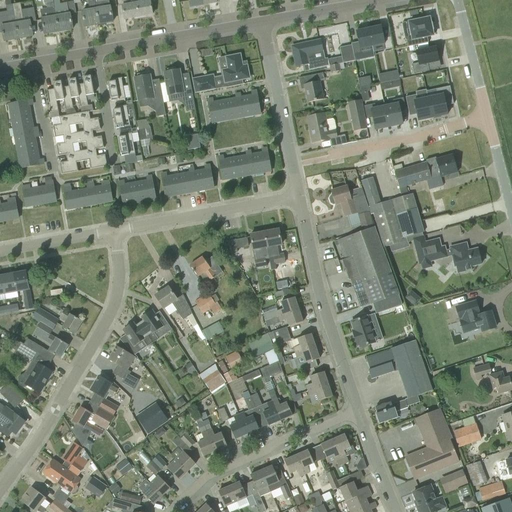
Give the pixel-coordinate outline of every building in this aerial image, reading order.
[(5,0),(8,15),(0,16),(0,17),(5,42),(19,39),(12,5),(11,5),(10,0),(5,0)] [(59,31),(53,1),(53,0),(44,0),(45,3),(47,3),(48,9),(40,10),(42,19),(45,34),(59,31)] [(53,0),(59,31),(73,29),(70,14),(76,13),(74,4),(75,4),(74,2),(60,5),(59,0),(53,0)] [(82,12),(85,27),(99,24),(94,0),(88,0),(90,10),(82,12)] [(94,0),(99,24),(113,22),(110,7),(109,0),(94,0)] [(121,0),(125,20),(139,17),(136,3),(135,0),(121,0)] [(135,0),(136,3),(139,17),(153,14),(150,1),(149,0),(135,0)] [(12,5),(19,39),(33,37),(30,21),(29,21),(24,22),(20,3),(12,5)] [(412,40),(407,41),(408,47),(421,44),(428,43),(427,37),(433,36),(429,17),(409,22),(412,40)] [(381,27),(369,30),(369,31),(372,46),(384,44),(385,50),(393,48),(391,38),(383,39),(381,27)] [(358,42),(351,43),(352,45),(354,55),(361,54),(360,49),(372,46),(369,31),(369,30),(356,32),(358,42)] [(320,40),(292,47),(297,66),(300,65),(304,65),(305,71),(330,66),(328,58),(324,59),(315,61),(314,54),(323,52),(323,51),(320,40)] [(352,45),(340,48),(342,57),(343,63),(355,61),(354,55),(352,45)] [(418,63),(412,64),(414,74),(429,70),(428,63),(437,62),(436,58),(438,57),(436,48),(416,52),(418,63)] [(213,76),(192,79),(194,93),(226,87),(226,88),(242,85),(241,80),(249,79),(247,66),(242,67),(240,55),(227,58),(229,69),(222,71),(223,76),(213,78),(213,76)] [(330,66),(331,73),(340,71),(340,69),(339,64),(330,66)] [(168,72),(164,72),(168,92),(168,95),(168,96),(183,93),(185,106),(186,111),(195,109),(196,109),(193,94),(191,82),(190,82),(182,84),(180,70),(176,70),(175,68),(168,70),(168,72)] [(398,70),(390,72),(391,81),(400,80),(398,70)] [(138,77),(134,78),(136,88),(139,101),(153,98),(156,112),(156,117),(166,115),(164,103),(161,89),(161,88),(160,88),(153,89),(150,75),(146,76),(146,74),(138,75),(138,77)] [(308,76),(299,78),(301,90),(305,89),(308,103),(318,101),(324,100),(320,82),(318,74),(317,74),(308,76)] [(84,84),(77,85),(79,97),(78,97),(80,108),(81,109),(88,108),(88,106),(86,96),(94,94),(91,76),(83,78),(84,84)] [(361,102),(371,101),(368,76),(358,77),(361,102)] [(108,83),(112,101),(125,99),(122,79),(122,78),(114,79),(114,80),(115,81),(108,83)] [(69,87),(62,88),(64,100),(65,110),(66,110),(73,108),(71,98),(78,97),(79,97),(77,85),(76,79),(68,81),(69,87)] [(391,81),(390,82),(392,88),(401,87),(400,80),(391,81)] [(47,90),(51,113),(52,113),(51,112),(58,111),(57,101),(64,100),(62,88),(61,82),(53,83),(54,90),(48,91),(47,90)] [(450,86),(437,89),(438,96),(428,98),(432,118),(434,117),(434,119),(441,117),(441,116),(448,114),(446,106),(454,104),(450,86)] [(240,94),(244,116),(261,113),(256,91),(251,92),(252,96),(241,98),(240,94)] [(236,99),(225,101),(228,119),(244,116),(240,94),(236,95),(236,99)] [(406,97),(410,116),(417,114),(418,121),(432,118),(428,98),(418,100),(417,95),(406,97)] [(403,124),(400,112),(406,111),(403,98),(393,100),(394,105),(385,107),(389,127),(403,124)] [(213,99),(208,100),(212,122),(228,119),(225,101),(214,103),(213,99)] [(11,113),(12,121),(31,117),(29,106),(33,105),(32,100),(9,104),(11,113)] [(348,103),(354,131),(366,128),(361,100),(348,103)] [(389,127),(385,107),(375,109),(374,104),(364,106),(367,119),(373,118),(375,130),(389,127)] [(113,110),(117,129),(130,126),(127,107),(127,106),(119,107),(119,108),(120,109),(113,110)] [(77,114),(74,114),(76,125),(82,124),(84,132),(84,133),(93,131),(101,130),(101,129),(100,129),(98,118),(90,120),(89,113),(90,113),(89,112),(81,113),(77,114)] [(61,125),(53,126),(55,137),(55,138),(63,136),(71,135),(71,134),(70,126),(76,125),(74,114),(67,116),(59,117),(59,118),(60,118),(61,125)] [(325,114),(307,117),(312,143),(337,137),(336,130),(336,128),(335,121),(333,119),(326,120),(325,114)] [(12,121),(15,136),(38,132),(37,128),(33,128),(31,117),(12,121)] [(145,129),(138,130),(140,141),(147,140),(145,129)] [(84,132),(78,133),(80,143),(86,142),(87,151),(96,149),(104,148),(104,147),(102,137),(94,138),(93,131),(84,133),(84,132)] [(15,136),(18,152),(37,149),(35,138),(38,137),(38,132),(15,136)] [(57,145),(56,145),(58,155),(58,156),(67,155),(75,153),(73,144),(80,143),(78,133),(71,134),(71,135),(63,136),(63,138),(64,143),(57,145)] [(118,138),(122,156),(135,154),(132,134),(132,133),(124,135),(124,136),(124,135),(125,137),(118,138)] [(198,135),(189,136),(190,142),(191,150),(200,148),(198,135)] [(18,152),(21,169),(44,164),(43,159),(39,160),(37,149),(18,152)] [(90,169),(91,169),(108,166),(107,166),(105,155),(97,156),(96,149),(87,151),(81,152),(83,161),(89,160),(91,168),(90,169)] [(251,151),(255,174),(271,171),(267,149),(262,149),(263,153),(252,155),(251,151)] [(247,156),(236,158),(239,177),(255,174),(251,151),(246,152),(247,156)] [(61,174),(61,175),(78,172),(78,171),(76,163),(83,161),(81,152),(75,153),(67,155),(68,162),(60,163),(62,174),(61,174)] [(182,155),(175,156),(177,164),(184,163),(182,155)] [(395,172),(399,188),(441,176),(441,177),(458,172),(452,155),(437,159),(436,157),(426,160),(426,163),(395,172)] [(224,157),(219,157),(223,180),(239,177),(236,158),(224,160),(224,157)] [(132,164),(125,165),(127,173),(134,172),(132,164)] [(194,168),(194,169),(198,191),(214,188),(210,166),(205,167),(206,170),(195,172),(194,168)] [(190,174),(178,176),(182,194),(198,191),(194,169),(189,169),(190,174)] [(371,173),(358,177),(360,182),(362,181),(367,198),(370,207),(369,208),(372,215),(373,215),(384,248),(394,245),(402,242),(408,241),(407,237),(394,241),(387,218),(396,215),(392,200),(381,203),(378,195),(371,173)] [(166,174),(161,175),(166,197),(182,194),(178,176),(167,178),(166,174)] [(148,181),(136,183),(140,202),(156,199),(152,177),(147,178),(148,181)] [(94,184),(97,204),(112,201),(109,181),(102,183),(102,187),(95,188),(94,184)] [(38,188),(41,204),(56,201),(53,182),(46,183),(46,187),(38,188)] [(124,182),(119,183),(123,205),(140,202),(136,183),(125,186),(124,182)] [(80,191),(83,207),(97,204),(94,184),(87,185),(88,190),(80,191)] [(23,187),(26,207),(41,204),(38,188),(30,190),(30,186),(23,187)] [(343,202),(346,215),(357,212),(358,214),(370,211),(365,195),(351,199),(347,186),(332,191),(333,196),(331,196),(330,199),(331,203),(333,204),(335,204),(336,205),(343,202)] [(64,190),(68,209),(83,207),(80,191),(72,193),(71,188),(64,190)] [(387,218),(394,241),(407,237),(424,231),(412,193),(392,200),(396,215),(387,218)] [(0,201),(0,202),(3,221),(18,218),(15,199),(8,200),(9,204),(1,206),(0,201)] [(358,215),(361,228),(373,224),(370,212),(358,215)] [(374,227),(338,240),(345,259),(342,260),(349,280),(350,280),(361,276),(370,304),(371,305),(373,304),(374,304),(380,302),(388,299),(399,295),(391,273),(374,227)] [(279,230),(265,232),(270,259),(274,258),(275,264),(276,264),(281,263),(285,262),(284,254),(279,255),(277,245),(282,245),(279,230)] [(265,232),(250,235),(256,268),(267,266),(265,260),(270,259),(265,232)] [(424,236),(413,239),(419,265),(421,264),(431,262),(448,257),(445,245),(442,246),(440,238),(426,242),(424,236)] [(235,240),(226,242),(232,253),(238,252),(235,240)] [(461,266),(463,272),(473,270),(472,267),(481,264),(478,249),(468,251),(466,243),(451,247),(456,267),(461,266)] [(205,272),(211,280),(216,277),(210,269),(217,264),(212,257),(206,261),(203,257),(190,265),(198,277),(205,272)] [(26,272),(14,274),(17,291),(23,290),(25,300),(24,300),(26,310),(33,309),(26,272)] [(14,274),(2,276),(5,293),(7,300),(18,298),(17,291),(14,274)] [(276,283),(278,290),(288,288),(287,281),(276,283)] [(168,287),(155,296),(161,305),(163,308),(172,303),(180,315),(183,320),(187,318),(193,314),(190,308),(183,295),(184,298),(178,301),(168,287)] [(210,308),(213,314),(221,309),(217,302),(215,304),(208,293),(194,301),(202,313),(210,308)] [(374,304),(373,304),(376,314),(402,305),(399,295),(388,299),(380,302),(374,304)] [(264,316),(266,321),(299,310),(295,298),(281,302),(284,309),(277,311),(276,309),(263,313),(264,316)] [(455,308),(463,334),(480,329),(481,332),(496,328),(491,312),(479,316),(479,313),(476,302),(455,308)] [(17,305),(8,306),(9,313),(19,311),(17,305)] [(38,308),(32,318),(40,322),(52,329),(57,322),(45,315),(46,313),(38,308)] [(266,321),(268,327),(272,325),(281,322),(287,320),(290,327),(303,322),(299,310),(266,321)] [(61,316),(59,319),(65,322),(62,328),(74,335),(82,322),(64,311),(61,316)] [(145,321),(140,324),(149,337),(153,343),(159,339),(154,333),(163,327),(152,311),(149,313),(146,312),(143,314),(143,316),(142,317),(145,321)] [(366,317),(351,322),(354,330),(353,330),(358,346),(359,346),(360,348),(375,343),(371,331),(372,331),(369,322),(368,322),(366,317)] [(48,352),(60,359),(68,346),(49,334),(52,330),(40,322),(34,334),(52,345),(48,352)] [(126,328),(123,330),(127,335),(135,346),(143,341),(147,347),(153,343),(149,337),(140,324),(136,327),(133,323),(132,324),(130,323),(126,326),(126,328)] [(293,348),(295,354),(315,346),(311,334),(291,341),(287,328),(269,334),(271,340),(272,340),(274,347),(287,343),(290,349),(293,348)] [(16,340),(11,348),(34,362),(39,354),(30,348),(24,344),(23,345),(16,340)] [(376,355),(367,358),(371,370),(369,370),(370,375),(369,375),(367,379),(368,382),(372,384),(375,383),(377,379),(376,378),(395,372),(394,370),(398,368),(408,398),(405,399),(406,400),(392,405),(391,402),(376,407),(378,413),(376,414),(379,424),(398,418),(396,412),(409,408),(408,406),(417,403),(420,403),(418,396),(433,391),(416,341),(391,349),(392,350),(376,355)] [(33,342),(30,348),(39,354),(42,348),(33,342)] [(131,373),(128,371),(136,357),(132,356),(117,346),(109,360),(118,366),(113,374),(124,380),(122,383),(133,390),(137,383),(138,381),(129,375),(131,373)] [(296,359),(294,360),(297,369),(298,373),(308,370),(318,367),(318,366),(316,367),(314,361),(320,359),(315,346),(295,354),(296,359)] [(265,354),(269,365),(279,361),(274,349),(265,354)] [(225,357),(231,370),(244,363),(238,351),(225,357)] [(37,362),(45,368),(51,360),(44,354),(37,362)] [(222,360),(217,363),(223,374),(228,371),(222,360)] [(260,370),(266,384),(272,381),(270,378),(282,373),(279,361),(269,365),(260,370)] [(190,362),(184,366),(190,374),(196,370),(190,362)] [(19,377),(19,384),(24,387),(27,386),(40,393),(52,372),(38,364),(30,377),(25,374),(19,377)] [(474,369),(477,380),(482,379),(481,375),(491,372),(489,365),(474,369)] [(227,383),(235,379),(231,370),(223,374),(227,383)] [(218,371),(203,380),(212,395),(225,386),(224,384),(226,383),(218,371)] [(306,386),(308,391),(328,384),(324,372),(310,377),(313,384),(306,386)] [(493,375),(489,376),(492,389),(496,388),(498,394),(503,393),(503,394),(508,392),(511,390),(511,387),(509,378),(504,379),(502,372),(493,375)] [(251,374),(242,378),(244,382),(253,379),(251,374)] [(91,391),(103,398),(106,392),(113,397),(118,390),(110,385),(111,384),(99,377),(91,391)] [(316,394),(319,401),(332,397),(328,384),(308,391),(310,396),(316,394)] [(0,392),(0,393),(15,409),(23,400),(8,385),(0,392)] [(274,389),(268,392),(272,401),(272,402),(281,421),(292,416),(288,407),(287,402),(282,405),(280,399),(277,400),(275,394),(274,389)] [(249,410),(239,415),(247,434),(259,429),(254,417),(259,415),(251,396),(250,397),(248,392),(242,395),(249,410)] [(257,394),(251,396),(259,415),(263,413),(265,417),(269,426),(281,421),(272,402),(272,401),(262,405),(257,394)] [(291,397),(293,403),(302,400),(300,394),(296,395),(291,397)] [(182,398),(175,403),(179,409),(186,404),(182,398)] [(99,408),(113,416),(118,407),(105,399),(99,408)] [(0,432),(8,438),(12,432),(15,435),(25,422),(6,408),(0,403),(0,432)] [(137,417),(148,435),(168,421),(156,404),(137,417)] [(74,427),(72,431),(77,438),(82,447),(87,439),(91,432),(93,433),(100,438),(103,433),(96,429),(93,427),(95,424),(105,430),(106,427),(110,422),(113,417),(99,409),(94,416),(91,414),(85,410),(81,408),(73,422),(75,423),(76,424),(74,427)] [(218,411),(223,423),(229,420),(224,408),(218,411)] [(416,419),(427,447),(451,437),(440,409),(416,419)] [(511,412),(502,416),(509,441),(511,440),(511,412)] [(237,424),(230,427),(235,439),(247,434),(239,415),(234,417),(237,424)] [(205,426),(203,422),(202,423),(200,418),(195,420),(199,429),(205,426)] [(465,428),(453,432),(458,448),(481,440),(476,424),(465,428)] [(154,436),(158,440),(166,433),(162,428),(154,436)] [(212,430),(207,432),(215,451),(227,446),(223,437),(221,433),(215,436),(212,430)] [(205,440),(198,443),(204,457),(215,451),(207,432),(202,434),(205,440)] [(186,434),(180,439),(189,449),(195,443),(186,434)] [(333,440),(344,465),(349,462),(346,457),(352,454),(354,451),(353,447),(350,447),(345,434),(333,440)] [(406,457),(415,480),(459,462),(450,439),(452,439),(451,437),(427,447),(428,448),(406,457)] [(336,461),(338,467),(344,465),(333,440),(321,445),(329,464),(336,461)] [(73,445),(63,459),(72,465),(82,451),(82,450),(83,450),(74,443),(73,444),(73,445)] [(179,448),(171,454),(176,460),(187,472),(196,464),(184,452),(183,453),(179,448)] [(308,450),(296,456),(302,469),(304,475),(310,472),(307,466),(314,464),(312,459),(308,450)] [(128,460),(135,467),(142,460),(135,453),(128,460)] [(59,481),(58,481),(56,483),(58,485),(71,494),(72,493),(73,494),(75,493),(78,489),(77,487),(76,487),(77,486),(81,480),(77,477),(88,462),(86,460),(79,456),(72,466),(69,471),(68,471),(63,477),(62,476),(59,481)] [(152,461),(160,470),(166,464),(158,456),(152,461)] [(296,471),(299,477),(304,475),(296,456),(284,461),(290,474),(296,471)] [(53,460),(43,474),(58,485),(68,471),(53,460)] [(126,460),(116,468),(122,476),(133,468),(126,460)] [(176,460),(167,468),(179,480),(187,472),(176,460)] [(148,465),(146,467),(155,476),(160,470),(152,461),(152,462),(148,465)] [(474,487),(487,481),(479,461),(465,466),(474,487)] [(272,466),(262,471),(271,493),(280,489),(285,500),(292,497),(284,479),(279,481),(272,466)] [(463,470),(440,479),(446,494),(469,485),(463,470)] [(262,471),(250,475),(253,481),(257,491),(258,493),(253,496),(256,504),(258,507),(264,505),(260,497),(271,493),(262,471)] [(325,475),(333,491),(340,488),(333,471),(325,475)] [(348,476),(351,483),(353,482),(364,478),(361,471),(348,476)] [(159,476),(150,484),(162,497),(170,488),(159,476)] [(93,478),(85,489),(99,498),(107,487),(98,482),(93,478)] [(240,482),(229,487),(236,503),(246,498),(250,507),(256,504),(253,496),(252,495),(247,498),(240,482)] [(340,488),(339,488),(342,494),(344,498),(345,501),(369,490),(368,487),(367,486),(357,491),(353,482),(351,483),(340,488)] [(501,482),(479,489),(483,502),(497,497),(506,494),(501,482)] [(150,484),(142,492),(154,505),(162,497),(150,484)] [(115,485),(109,489),(114,495),(120,491),(115,485)] [(417,507),(418,511),(434,511),(435,511),(446,507),(442,497),(436,499),(431,486),(413,493),(419,507),(417,507)] [(229,487),(218,492),(225,507),(236,503),(229,487)] [(32,489),(22,502),(33,510),(32,511),(31,511),(43,511),(45,511),(39,506),(44,499),(45,499),(32,489)] [(369,490),(345,501),(348,507),(349,511),(352,511),(369,505),(366,499),(372,496),(369,490)] [(121,500),(139,505),(141,499),(123,494),(121,500)] [(293,497),(297,506),(304,503),(300,494),(293,497)] [(315,499),(313,500),(317,508),(322,505),(320,502),(324,501),(321,496),(315,499)] [(511,511),(511,506),(509,498),(481,509),(482,511),(511,511)] [(112,507),(129,511),(131,503),(115,499),(112,507)] [(68,511),(55,501),(49,508),(54,511),(68,511)] [(371,511),(371,510),(377,508),(376,505),(375,503),(369,505),(352,511),(371,511)]
